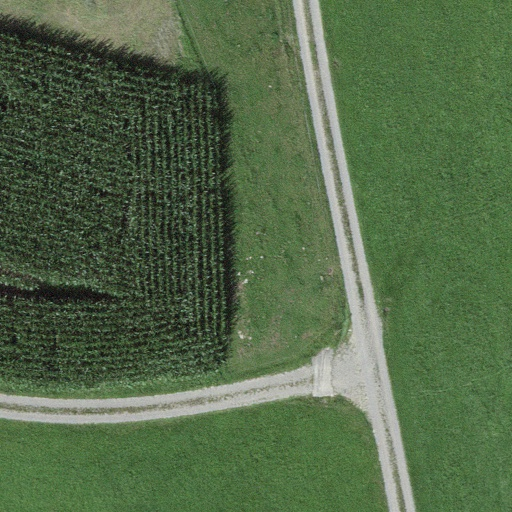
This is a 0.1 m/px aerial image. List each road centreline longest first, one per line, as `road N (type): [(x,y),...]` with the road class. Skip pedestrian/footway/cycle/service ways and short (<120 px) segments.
road 1 (track): [(311,0),(371,366),(404,511)]
road 2 (track): [(0,403),(92,415),(371,366)]
